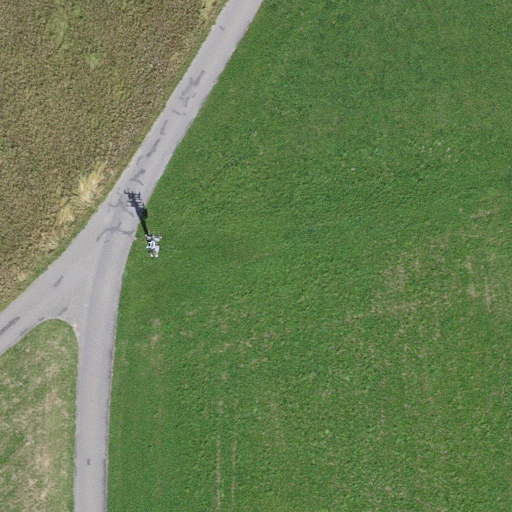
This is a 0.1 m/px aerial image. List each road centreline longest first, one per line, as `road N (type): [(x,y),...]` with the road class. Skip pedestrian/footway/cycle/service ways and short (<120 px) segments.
road 1 (unclassified): [(92,260),(244,0)]
road 2 (unclassified): [(92,260),(93,511)]
